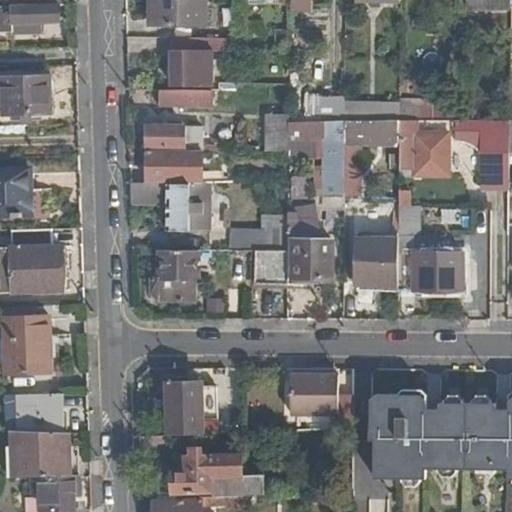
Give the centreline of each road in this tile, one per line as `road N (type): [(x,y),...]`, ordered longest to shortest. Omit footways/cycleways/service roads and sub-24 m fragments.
road 1 (residential): [(511,346),(111,343)]
road 2 (unclassified): [(111,343),(99,0)]
road 3 (unclassified): [(117,511),(111,343)]
